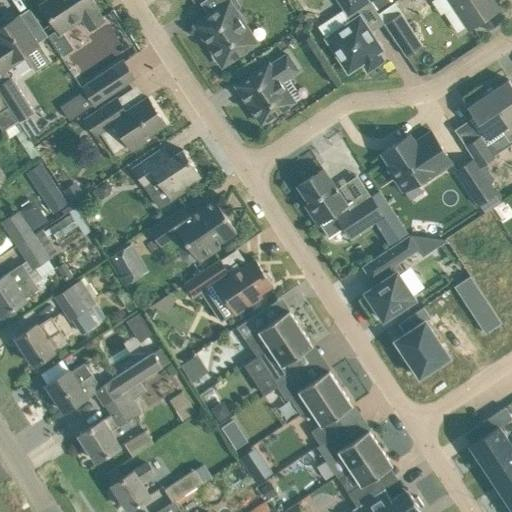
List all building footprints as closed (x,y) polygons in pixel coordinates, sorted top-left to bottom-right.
[(52,20),(59,30),(81,15),(90,29),(104,20),(96,8),(98,6),(94,0),(46,0),(41,3),(52,20)] [(356,9),(368,0),(337,0),(351,20),(325,38),(348,72),(362,62),(368,70),(384,59),(378,51),(382,49),(356,9)] [(450,0),(469,28),(500,7),(495,0),(450,0)] [(196,23),(223,64),(257,42),(229,1),(196,23)] [(384,22),(406,56),(423,45),(401,11),(384,22)] [(0,67),(2,71),(26,56),(35,70),(50,60),(19,14),(15,17),(11,15),(5,19),(5,23),(0,26),(0,67)] [(236,84),(262,123),(294,101),(281,81),(298,70),(287,53),(271,64),(269,62),(236,84)] [(83,86),(94,103),(134,76),(123,60),(107,71),(83,86)] [(0,91),(19,120),(34,111),(10,75),(0,81),(0,91)] [(511,83),(509,78),(488,92),(511,127),(511,83)] [(511,138),(511,127),(488,92),(468,106),(489,137),(501,129),(509,141),(511,138)] [(86,118),(96,134),(101,131),(116,153),(129,144),(132,148),(146,139),(144,136),(165,122),(148,96),(126,111),(117,97),(86,118)] [(22,128),(18,121),(4,130),(9,137),(15,133),(22,128)] [(415,141),(411,135),(409,133),(382,152),(390,165),(388,166),(404,190),(418,180),(420,183),(452,161),(431,130),(415,141)] [(474,158),(480,167),(496,156),(481,134),(466,145),(474,158)] [(186,185),(201,175),(183,148),(163,161),(156,150),(139,161),(132,166),(145,186),(159,205),(171,196),(172,198),(188,187),(186,185)] [(457,169),(479,203),(496,192),(479,167),(480,167),(474,158),(457,169)] [(0,184),(9,179),(0,165),(0,184)] [(323,168),(298,185),(309,201),(306,204),(309,209),(318,222),(319,221),(330,238),(345,228),(350,236),(384,214),(383,214),(380,209),(370,194),(350,208),(337,188),(323,168)] [(68,203),(55,183),(40,193),(53,212),(68,203)] [(170,214),(149,228),(161,245),(181,232),(188,242),(184,244),(181,249),(181,254),(184,258),(189,260),(194,259),(198,257),(199,259),(220,245),(218,242),(237,229),(216,198),(191,214),(177,224),(170,214)] [(2,221),(18,245),(35,234),(32,229),(19,209),(2,221)] [(26,219),(32,229),(48,220),(41,209),(26,219)] [(364,264),(363,265),(372,278),(375,276),(379,282),(366,291),(374,304),(371,306),(378,317),(382,315),(384,318),(414,297),(393,265),(418,248),(423,256),(448,239),(449,239),(450,238),(449,238),(409,233),(364,263),(364,264)] [(35,234),(18,245),(33,267),(50,256),(36,234),(35,234)] [(132,243),(111,256),(122,274),(143,262),(132,243)] [(185,283),(193,295),(213,281),(235,313),(262,295),(260,292),(272,283),(256,258),(231,274),(221,259),(185,283)] [(38,288),(22,263),(8,272),(7,272),(0,276),(0,311),(2,314),(25,299),(23,297),(38,288)] [(97,302),(82,279),(57,295),(72,318),(97,302)] [(481,291),(466,302),(485,332),(501,321),(481,291)] [(158,293),(155,307),(167,309),(170,295),(158,293)] [(398,337),(395,339),(411,362),(408,364),(415,375),(418,373),(420,375),(423,373),(424,376),(435,369),(433,366),(450,355),(425,319),(430,315),(424,305),(399,322),(405,332),(398,337)] [(245,338),(257,355),(301,326),(289,309),(245,338)] [(139,311),(125,318),(136,339),(150,333),(139,311)] [(16,336),(34,363),(67,341),(51,316),(37,325),(36,323),(16,336)] [(257,355),(277,385),(305,367),(297,355),(313,344),(301,326),(257,355)] [(162,366),(154,353),(118,376),(118,375),(100,386),(96,389),(105,402),(139,381),(162,366)] [(189,377),(204,369),(195,353),(180,361),(189,377)] [(71,372),(69,369),(47,383),(64,410),(96,389),(100,386),(85,363),(71,372)] [(289,397),(300,414),(311,407),(310,406),(341,386),(329,369),(313,379),(305,367),(277,385),(286,399),(289,397)] [(105,402),(111,413),(79,433),(96,460),(119,445),(109,430),(117,424),(118,425),(140,410),(131,397),(144,389),(139,381),(105,402)] [(311,430),(320,444),(325,441),(325,440),(345,427),(336,415),(352,404),(341,386),(310,406),(311,407),(321,423),(311,430)] [(182,389),(168,397),(181,419),(195,410),(182,389)] [(511,444),(500,426),(511,417),(511,416),(505,406),(482,421),(488,431),(470,444),(484,465),(511,446),(511,444)] [(221,426),(227,435),(239,427),(233,418),(221,426)] [(339,450),(350,466),(380,446),(369,429),(353,439),(345,427),(325,440),(325,441),(334,453),(339,450)] [(125,442),(133,455),(155,442),(146,429),(125,442)] [(239,456),(248,470),(264,459),(256,446),(239,456)] [(350,466),(361,483),(348,492),(357,505),(384,487),(376,475),(392,464),(380,446),(350,466)] [(511,446),(484,465),(497,485),(511,475),(511,446)] [(133,467),(111,481),(128,509),(150,494),(141,480),(153,473),(147,463),(135,471),(133,467)] [(164,487),(172,500),(176,498),(204,479),(196,467),(164,487)] [(511,475),(497,485),(510,505),(511,504),(511,475)] [(346,511),(419,511),(422,510),(421,507),(424,505),(418,495),(414,497),(408,487),(392,498),(384,487),(357,505),(346,511)] [(157,510),(157,511),(209,511),(207,511),(180,511),(183,509),(176,498),(172,500),(157,510)] [(246,511),(265,511),(271,509),(265,500),(246,511)]
